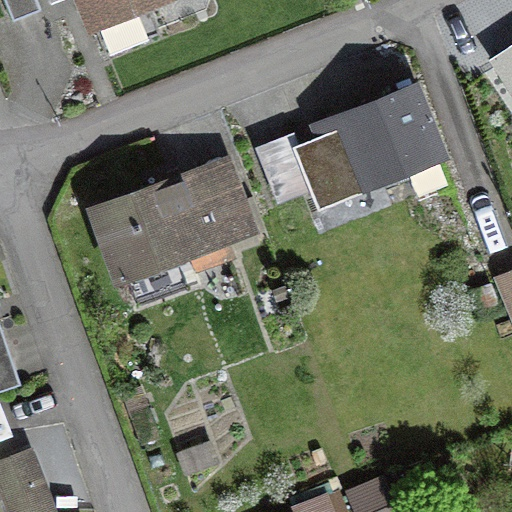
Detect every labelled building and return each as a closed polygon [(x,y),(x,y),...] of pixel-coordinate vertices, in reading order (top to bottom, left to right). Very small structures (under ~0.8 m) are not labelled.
[(4,0),(13,20),(41,9),(37,0),(4,0)] [(83,0),(93,22),(148,0),(83,0)] [(511,46),(493,60),(511,88),(511,46)] [(312,186),(319,206),(442,155),(414,85),(339,115),(344,127),(297,146),(296,146),(312,186)] [(279,200),(312,186),(296,146),(297,146),(292,133),(258,147),(279,200)] [(121,275),(222,234),(199,172),(97,209),(121,275)] [(511,271),(497,278),(511,312),(511,271)] [(0,437),(10,433),(0,406),(0,437)] [(0,510),(9,507),(11,511),(47,511),(53,510),(31,448),(0,459),(0,510)]
